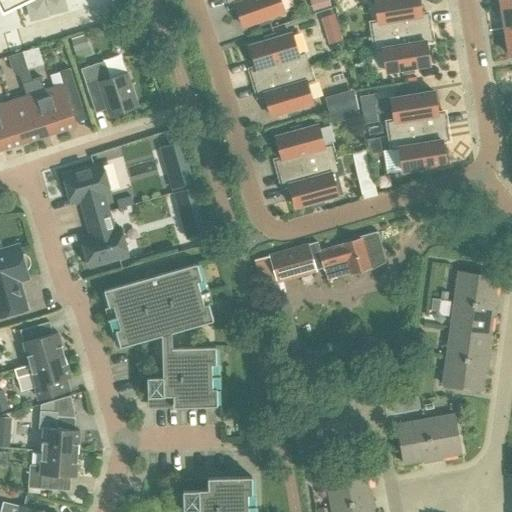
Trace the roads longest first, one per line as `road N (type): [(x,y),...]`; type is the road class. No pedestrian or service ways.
road 1 (residential): [(193,0),(266,235),(377,206),(485,161)]
road 2 (residential): [(121,443),(27,168)]
road 3 (residential): [(486,480),(511,317)]
road 4 (residential): [(485,161),(490,136),(464,0)]
road 5 (residential): [(27,168),(163,126)]
